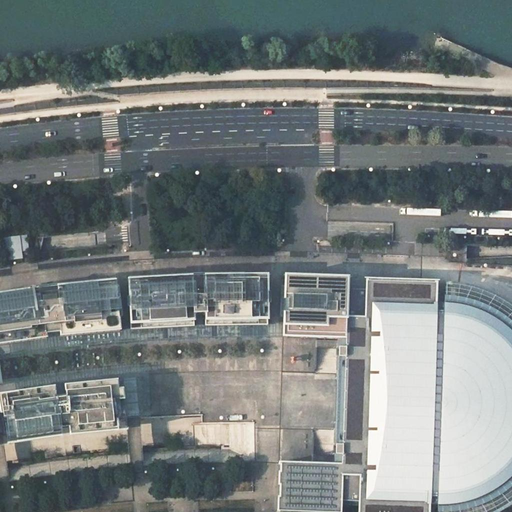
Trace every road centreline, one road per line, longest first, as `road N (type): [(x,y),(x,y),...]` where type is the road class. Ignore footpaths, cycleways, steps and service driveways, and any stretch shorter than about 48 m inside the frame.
road 1 (primary): [(511,127),(327,118),(0,140)]
road 2 (primary): [(0,174),(328,154),(511,156)]
